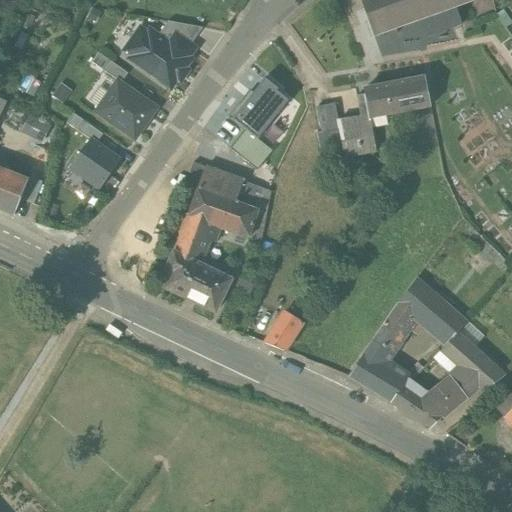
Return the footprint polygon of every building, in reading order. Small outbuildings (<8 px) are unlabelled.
[(361,0),(375,39),(394,32),(395,35),(397,34),(397,31),(422,22),(428,38),(462,26),(456,9),(475,3),(473,0),(361,0)] [(168,23),(164,28),(190,46),(202,29),(168,23)] [(158,37),(149,31),(147,35),(140,30),(123,53),(131,58),(129,61),(170,90),(191,60),(188,59),(195,50),(190,47),(190,46),(164,28),(158,37)] [(98,54),(91,64),(117,82),(121,85),(128,74),(98,54)] [(239,105),(229,118),(244,131),(258,142),(290,102),(278,92),(279,91),(265,79),(242,107),(239,105)] [(340,122),(338,122),(344,152),(345,159),(377,153),(372,129),(370,120),(385,117),(430,109),(425,80),(364,92),(365,97),(357,98),(361,118),(340,122)] [(157,110),(121,85),(117,82),(95,113),(135,141),(157,110)] [(61,84),(52,97),(63,105),(72,92),(61,84)] [(344,152),(338,122),(340,122),(336,105),(317,109),(322,133),(318,134),(322,152),(344,152)] [(67,124),(90,141),(96,145),(103,136),(73,115),(67,124)] [(370,120),(372,129),(386,127),(385,117),(370,120)] [(29,118),(21,132),(41,144),(49,129),(29,118)] [(258,142),(244,131),(229,149),(257,172),(272,153),(258,142)] [(96,145),(90,141),(70,169),(100,190),(120,162),(96,145)] [(194,164),(184,191),(197,195),(206,169),(194,164)] [(244,183),(206,169),(197,195),(189,216),(207,223),(220,227),(229,202),(237,205),(244,183)] [(0,210),(14,217),(20,201),(27,183),(26,182),(0,172),(0,210)] [(28,178),(26,182),(27,183),(20,201),(33,206),(42,183),(28,178)] [(259,189),(245,183),(237,205),(252,211),(259,189)] [(259,213),(250,239),(261,242),(271,193),(259,189),(252,211),(259,213)] [(229,202),(220,227),(250,239),(259,213),(252,211),(237,205),(229,202)] [(207,223),(189,216),(186,226),(199,230),(189,257),(201,262),(208,243),(204,231),(207,223)] [(199,230),(186,226),(176,253),(200,265),(201,262),(189,257),(199,230)] [(200,265),(176,253),(168,271),(174,274),(166,289),(184,297),(200,265)] [(232,281),(200,265),(184,297),(215,313),(232,281)] [(455,314),(416,281),(398,304),(416,320),(434,336),(455,314)] [(416,320),(398,304),(373,342),(389,352),(392,354),(416,320)] [(455,314),(434,336),(441,342),(446,346),(446,347),(458,334),(467,324),(455,314)] [(302,325),(284,315),(265,344),(285,352),(302,325)] [(505,377),(458,334),(446,347),(446,346),(440,353),(462,373),(479,389),(484,393),(505,377)] [(389,352),(373,342),(361,360),(362,361),(350,378),(392,404),(401,391),(405,388),(408,384),(380,366),(389,352)] [(446,346),(441,342),(435,349),(440,353),(446,346)] [(479,389),(462,373),(453,382),(467,398),(479,389)] [(453,382),(426,404),(405,388),(401,391),(392,404),(430,430),(467,398),(453,382)] [(511,393),(495,411),(505,419),(504,420),(511,427),(511,393)]
